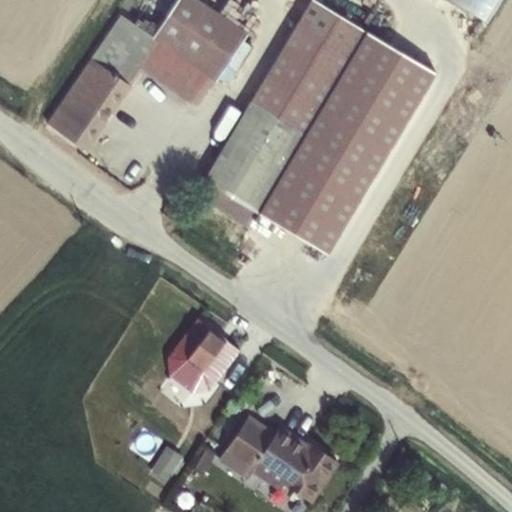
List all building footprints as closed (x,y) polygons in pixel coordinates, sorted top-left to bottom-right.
[(121,4),(104,32),(144,55),(196,85),(240,10),(223,0),(156,0),(147,18),(121,4)] [(372,9),(357,0),(305,0),(240,111),(275,131),(248,178),(266,189),(372,9)] [(104,32),(53,117),(91,140),(144,55),(104,32)] [(275,131),(240,111),(212,158),(248,178),(275,131)] [(243,344),(203,310),(166,357),(180,369),(193,351),(220,373),(243,344)] [(193,351),(180,369),(206,391),(220,373),(193,351)] [(278,425),(253,407),(224,450),(251,469),(257,460),(285,478),(288,475),(314,492),(342,450),(313,431),(311,436),(283,416),(278,425)] [(174,479),(185,455),(167,446),(156,471),(174,479)]
